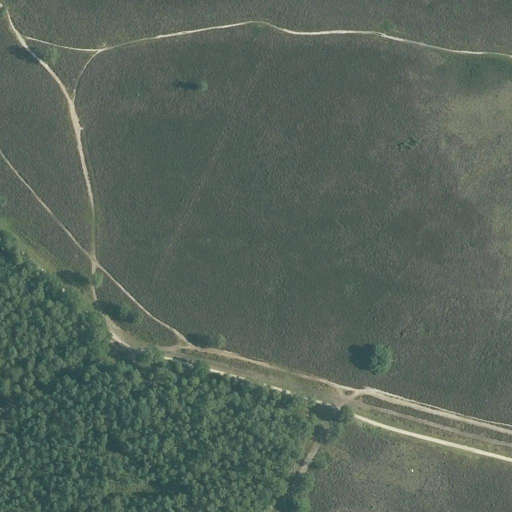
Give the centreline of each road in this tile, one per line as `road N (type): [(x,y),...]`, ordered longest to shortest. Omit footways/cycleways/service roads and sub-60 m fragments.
road 1 (track): [(342,400),(131,342),(0,222)]
road 2 (track): [(511,446),(342,400),(336,408)]
road 3 (track): [(128,347),(178,511)]
road 4 (track): [(0,409),(131,342)]
